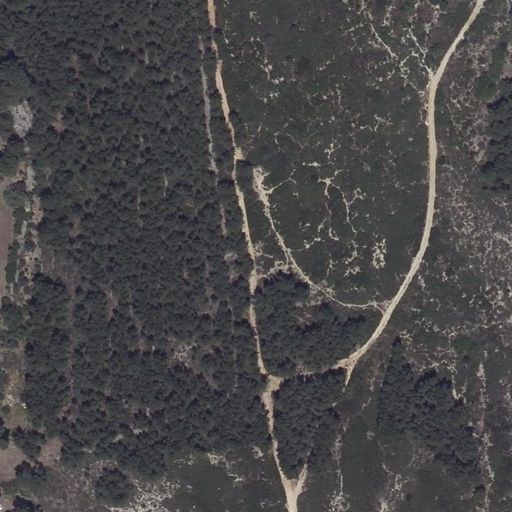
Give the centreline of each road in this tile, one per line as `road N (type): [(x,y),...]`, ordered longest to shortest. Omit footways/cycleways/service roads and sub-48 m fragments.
road 1 (track): [(292,509),(347,370),(383,325),(426,242),(433,88),(480,0)]
road 2 (track): [(204,0),(269,410),(293,511)]
